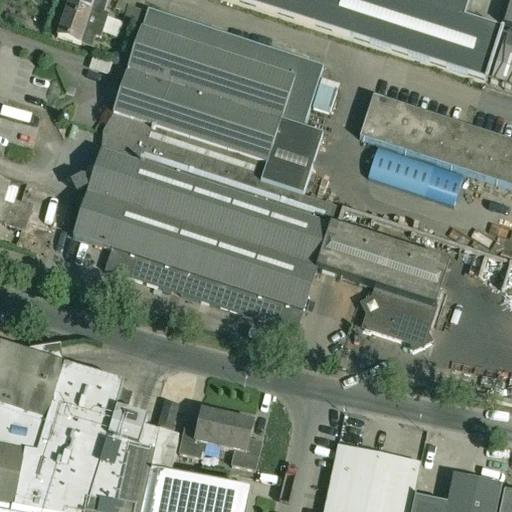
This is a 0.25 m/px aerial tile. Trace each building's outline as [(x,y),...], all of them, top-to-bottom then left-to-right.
[(103,15),(107,3),(98,0),(69,0),(64,15),(104,28),(108,16),(103,15)] [(216,0),(286,22),(389,55),(485,86),(502,35),(464,22),(470,0),(216,0)] [(511,0),(503,27),(511,30),(511,0)] [(128,8),(118,1),(115,10),(126,14),(122,24),(135,28),(140,13),(128,8)] [(125,142),(260,186),(302,200),(323,137),(303,131),(323,69),(147,12),(113,118),(102,134),(101,135),(125,142)] [(80,47),(85,32),(92,34),(91,37),(100,40),(104,28),(64,15),(56,39),(80,47)] [(320,88),(313,111),(330,116),(337,93),(320,88)] [(511,192),(511,145),(373,100),(359,142),(511,192)] [(19,111),(24,132),(43,128),(38,107),(19,111)] [(101,135),(100,155),(92,182),(82,179),(81,181),(71,186),(76,197),(87,191),(88,192),(73,241),(111,253),(104,275),(296,337),(303,316),(316,275),(331,230),(333,231),(339,212),(302,200),(260,186),(125,142),(101,135)] [(378,151),(368,181),(425,200),(435,170),(378,151)] [(0,213),(1,214),(28,223),(48,229),(51,219),(31,213),(32,210),(12,204),(11,207),(4,205),(9,190),(0,186),(0,213)] [(0,223),(5,225),(4,228),(25,235),(28,224),(47,230),(48,229),(28,223),(1,214),(0,213),(0,223)] [(316,275),(376,294),(390,250),(333,231),(331,230),(316,275)] [(390,250),(376,294),(372,306),(365,310),(368,316),(363,332),(410,347),(414,355),(430,346),(426,339),(449,269),(390,250)] [(142,511),(159,441),(144,437),(147,427),(125,421),(132,398),(121,395),(122,393),(64,376),(59,351),(17,357),(0,351),(0,511),(142,511)] [(178,410),(165,406),(158,430),(171,434),(178,410)] [(220,452),(227,420),(202,415),(198,432),(185,429),(178,457),(203,463),(206,449),(220,452)] [(256,475),(262,446),(249,443),(253,426),(227,420),(220,452),(234,455),(231,469),(256,475)] [(176,446),(159,441),(150,477),(170,482),(176,446)] [(337,451),(324,511),(410,511),(420,468),(337,451)] [(248,511),(252,498),(170,482),(150,477),(142,511),(248,511)] [(447,509),(415,502),(412,511),(496,511),(501,490),(453,480),(447,509)] [(511,511),(511,496),(504,495),(500,511),(511,511)]
